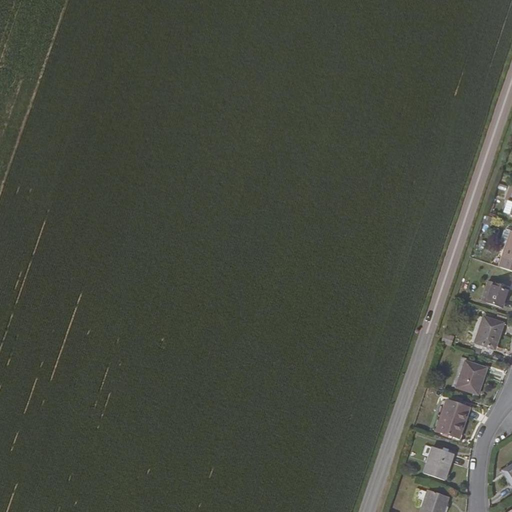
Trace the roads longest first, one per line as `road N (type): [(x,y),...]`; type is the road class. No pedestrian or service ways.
road 1 (tertiary): [(511,83),(366,511)]
road 2 (residential): [(479,511),(480,456),(511,398)]
